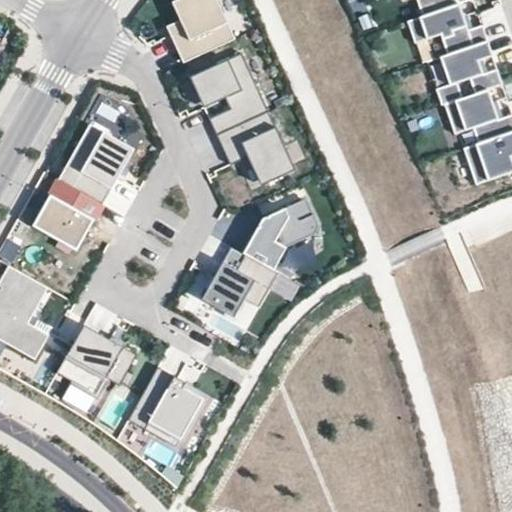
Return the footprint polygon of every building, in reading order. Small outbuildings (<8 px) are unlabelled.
[(184,63),(227,43),(218,23),(226,20),(216,0),(177,0),(172,2),(180,20),(171,25),(180,45),(176,46),(184,63)] [(416,0),(422,16),(459,4),(457,0),(416,0)] [(468,30),(459,4),(422,16),(407,21),(415,43),(441,35),(447,55),(487,41),(482,26),(468,30)] [(235,40),(226,20),(218,23),(227,43),(235,40)] [(176,46),(180,45),(171,25),(167,27),(176,46)] [(493,57),(487,41),(447,55),(440,57),(449,85),(436,89),(442,106),(444,105),(488,90),(502,85),(498,71),(483,75),(479,62),(493,57)] [(210,119),(217,135),(225,132),(269,112),(243,53),(190,77),(201,101),(223,92),(226,99),(231,109),(210,119)] [(511,115),(499,120),(488,90),(444,105),(455,134),(473,128),(478,143),(511,131),(511,115)] [(223,92),(201,101),(205,108),(226,99),(223,92)] [(269,112),(225,132),(231,146),(245,140),(258,169),(289,155),(269,112)] [(103,205),(122,171),(120,164),(130,147),(90,124),(58,180),(59,181),(103,205)] [(511,148),(511,131),(478,143),(464,148),(476,185),(511,172),(511,159),(509,150),(511,148)] [(225,132),(217,135),(224,150),(231,146),(225,132)] [(77,250),(103,205),(59,181),(34,226),(60,240),(59,246),(69,251),(74,248),(77,250)] [(260,206),(265,217),(305,198),(300,187),(260,206)] [(264,219),(244,254),(273,271),(277,263),(286,248),(315,234),(318,225),(305,198),(264,219)] [(244,254),(232,247),(202,299),(234,318),(245,299),(255,281),(269,289),(278,273),(273,271),(244,254)] [(277,263),(273,271),(278,273),(290,280),(294,272),(277,263)] [(48,288),(9,266),(0,282),(0,339),(35,360),(49,335),(35,327),(28,323),(33,316),(48,288)] [(259,307),(269,289),(255,281),(245,299),(259,307)] [(39,319),(33,316),(28,323),(35,327),(39,319)] [(84,325),(56,375),(96,397),(106,380),(119,387),(137,355),(84,325)] [(158,367),(129,420),(146,430),(150,422),(181,439),(204,399),(184,388),(187,383),(158,367)]
